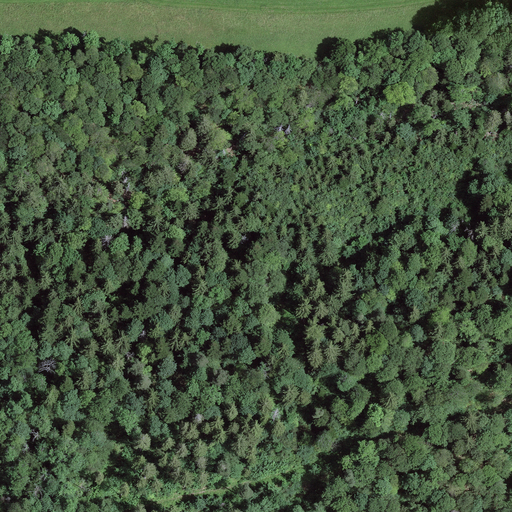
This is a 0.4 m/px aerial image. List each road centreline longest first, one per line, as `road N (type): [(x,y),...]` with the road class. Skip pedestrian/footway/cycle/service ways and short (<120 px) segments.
road 1 (track): [(154,0),(339,12),(421,0)]
road 2 (track): [(0,405),(173,342)]
